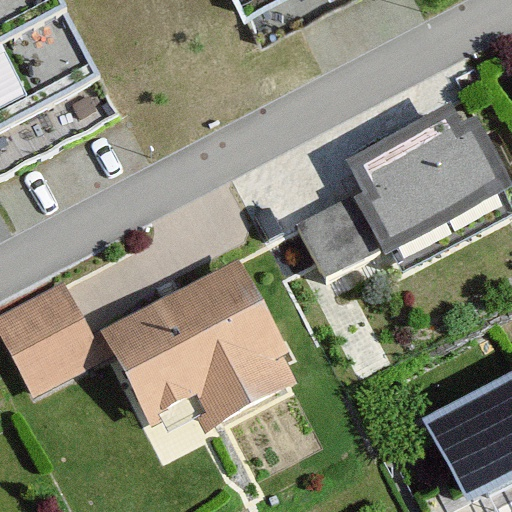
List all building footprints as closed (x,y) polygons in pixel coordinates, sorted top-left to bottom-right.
[(56,0),(0,0),(0,135),(100,82),(56,0)] [(235,0),(242,12),(265,0),(235,0)] [(360,194),(300,226),(326,275),(387,243),(398,263),(509,204),(458,108),(346,168),(360,194)] [(66,284),(0,317),(0,338),(28,395),(113,353),(151,429),(201,405),(218,439),(312,392),(250,268),(97,345),(66,284)] [(511,379),(421,422),(463,511),(480,511),(511,497),(511,379)]
